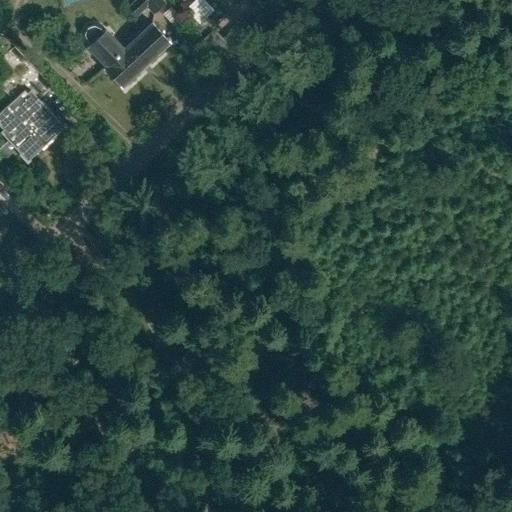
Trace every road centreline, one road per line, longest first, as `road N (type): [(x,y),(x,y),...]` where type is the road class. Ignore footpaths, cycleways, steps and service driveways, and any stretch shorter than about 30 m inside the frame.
road 1 (residential): [(0,290),(253,52)]
road 2 (track): [(67,224),(144,317),(193,400),(209,511)]
